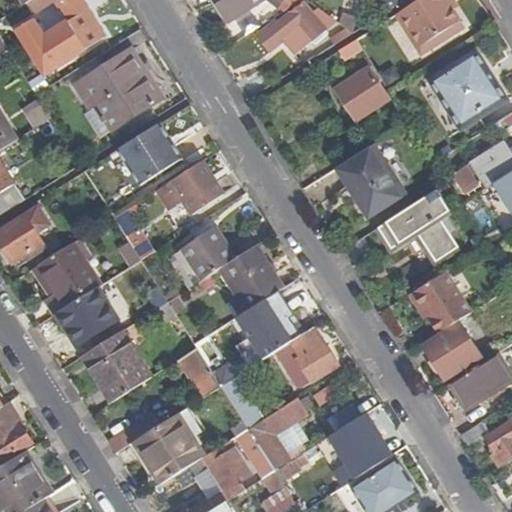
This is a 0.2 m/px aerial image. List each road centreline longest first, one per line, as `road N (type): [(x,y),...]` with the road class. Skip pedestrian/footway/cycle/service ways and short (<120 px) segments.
road 1 (residential): [(155,0),(478,511)]
road 2 (residential): [(124,511),(0,314)]
